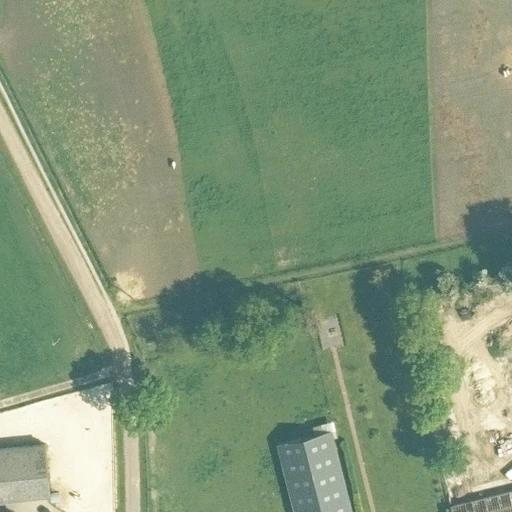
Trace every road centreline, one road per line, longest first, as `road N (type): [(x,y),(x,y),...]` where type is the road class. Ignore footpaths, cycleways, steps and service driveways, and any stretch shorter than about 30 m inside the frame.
road 1 (track): [(124,371),(0,119)]
road 2 (residential): [(129,511),(124,371)]
